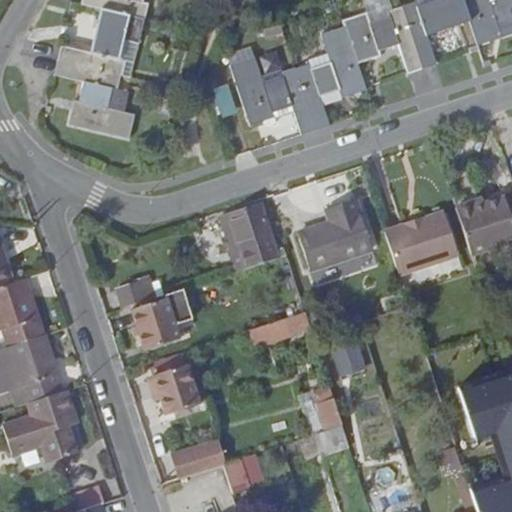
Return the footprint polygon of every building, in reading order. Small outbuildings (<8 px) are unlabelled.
[(109,0),(109,2),(101,0),(82,0),(80,10),(99,14),(90,57),(61,52),(54,80),(82,86),(77,107),(72,107),(66,129),(128,144),(135,120),(109,114),(115,93),(120,95),(125,68),(121,65),(127,46),(138,49),(146,11),(141,9),(143,0),(109,0)] [(253,63),(232,70),(253,129),(272,122),(270,116),(292,110),(299,139),(330,129),(318,99),(340,93),(342,99),(365,92),(357,67),(379,58),(377,54),(396,49),(405,78),(436,69),(425,38),(469,24),(478,49),(503,39),(500,33),(511,29),(511,0),(494,0),(491,1),(490,0),(434,0),(435,2),(419,7),(417,2),(384,13),(385,20),(369,24),(366,16),(342,23),(345,29),(321,37),(330,66),(310,72),(308,67),(280,75),(282,81),(262,88),(253,63)] [(229,84),(214,89),(222,118),(238,113),(229,84)] [(481,206),(463,211),(479,259),(511,248),(511,201),(484,211),(481,206)] [(332,213),(336,228),(347,263),(378,254),(361,204),(332,213)] [(271,208),(228,221),(246,275),(296,259),(293,250),(286,253),(271,208)] [(451,217),(424,226),(438,271),(466,262),(451,217)] [(411,280),(438,271),(424,226),(396,235),(411,280)] [(310,237),(320,272),(347,263),(336,228),(310,237)] [(0,296),(13,292),(4,267),(13,265),(4,239),(0,240),(0,296)] [(13,292),(21,289),(13,265),(4,267),(13,292)] [(147,283),(119,293),(126,314),(154,304),(147,283)] [(25,288),(29,302),(38,300),(32,285),(25,288)] [(0,327),(5,326),(14,351),(50,339),(44,322),(44,320),(38,300),(29,302),(25,288),(21,289),(13,292),(0,296),(0,327)] [(150,357),(185,345),(178,323),(194,318),(187,294),(170,300),(172,305),(137,316),(150,357)] [(320,334),(313,316),(287,325),(289,334),(296,332),(299,341),(311,337),(320,334)] [(279,340),(275,328),(259,333),(263,345),(279,340)] [(62,375),(50,339),(14,351),(0,355),(0,374),(6,393),(26,387),(30,386),(36,402),(66,393),(61,376),(62,375)] [(334,348),(338,375),(365,371),(361,344),(334,348)] [(172,419),(206,408),(192,367),(156,379),(156,381),(156,383),(155,387),(156,390),(156,391),(157,393),(158,394),(161,397),(164,400),(172,419)] [(511,511),(511,374),(466,390),(481,439),(502,433),(511,463),(511,480),(494,486),(495,490),(478,496),(482,511),(511,511)] [(83,421),(72,391),(66,393),(34,403),(37,414),(5,425),(16,456),(44,446),(49,462),(81,452),(71,425),(83,421)] [(332,395),(335,403),(325,406),(333,431),(349,426),(339,394),(332,395)] [(325,406),(335,403),(332,395),(322,398),(325,406)] [(349,426),(333,431),(303,441),(309,456),(327,450),(328,452),(355,444),(349,426)] [(220,440),(179,455),(188,479),(228,465),(220,440)] [(238,495),(272,483),(262,453),(228,465),(238,495)] [(83,511),(85,511),(110,503),(105,487),(78,495),(83,511)]
